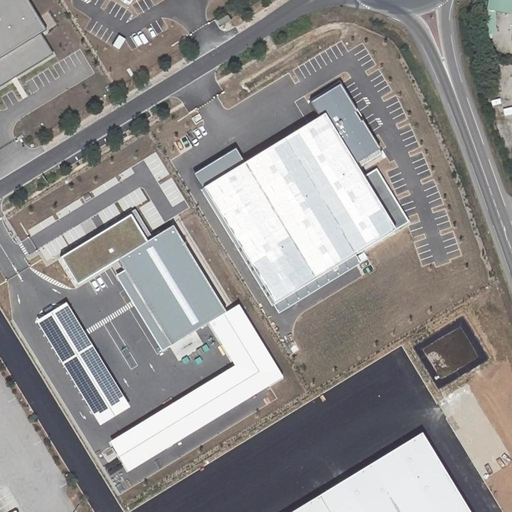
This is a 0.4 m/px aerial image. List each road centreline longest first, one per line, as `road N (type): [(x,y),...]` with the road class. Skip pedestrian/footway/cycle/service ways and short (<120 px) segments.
road 1 (tertiary): [(0,190),(310,0)]
road 2 (secondary): [(445,69),(511,248)]
